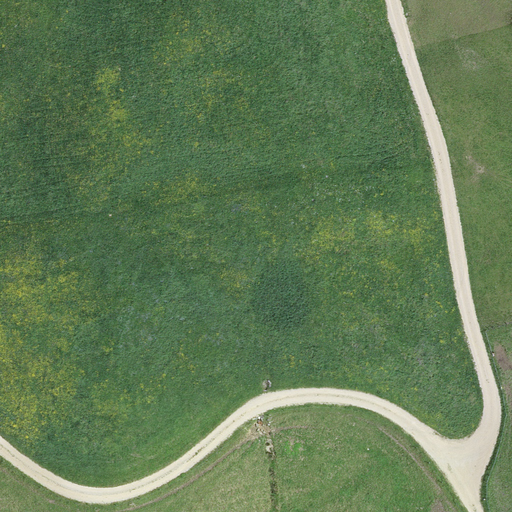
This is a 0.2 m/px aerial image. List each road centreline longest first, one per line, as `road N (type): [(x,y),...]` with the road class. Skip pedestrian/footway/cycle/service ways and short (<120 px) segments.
road 1 (track): [(477,511),(454,462),(401,418),(357,398),(311,394),(268,402),(143,488),(100,497),(63,488),(0,444)]
road 2 (track): [(454,462),(492,429),(396,0)]
